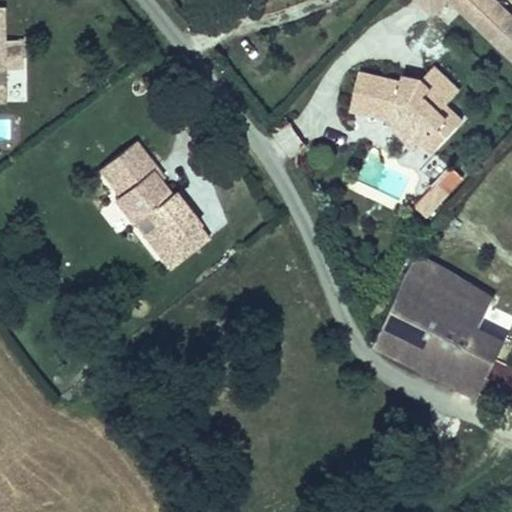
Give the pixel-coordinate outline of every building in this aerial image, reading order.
[(511,0),(464,0),(465,0),(464,0),(497,0),(511,12),(511,0)] [(0,110),(9,110),(6,84),(21,82),(19,63),(5,64),(1,26),(0,26),(0,110)] [(383,83),(371,123),(413,136),(416,127),(427,131),(448,154),(467,135),(459,127),(471,115),(483,103),(457,78),(442,94),(425,89),(421,94),(383,83)] [(488,132),(471,115),(459,127),(467,135),(448,154),(427,131),(416,127),(413,136),(422,139),(451,169),(488,132)] [(289,122),(268,137),(284,160),(305,145),(289,122)] [(172,179),(149,155),(116,186),(139,210),(134,215),(156,239),(169,227),(180,239),(197,257),(223,234),(193,203),(189,207),(175,193),(167,184),(172,179)] [(180,188),(172,179),(167,184),(175,193),(180,188)] [(449,196),(435,185),(419,205),(434,216),(449,196)] [(234,246),(223,234),(197,257),(180,239),(169,227),(156,239),(196,281),(197,280),(234,246)] [(372,348),(450,385),(478,327),(494,296),(417,251),(372,348)] [(505,339),(478,327),(450,385),(476,398),(505,339)]
